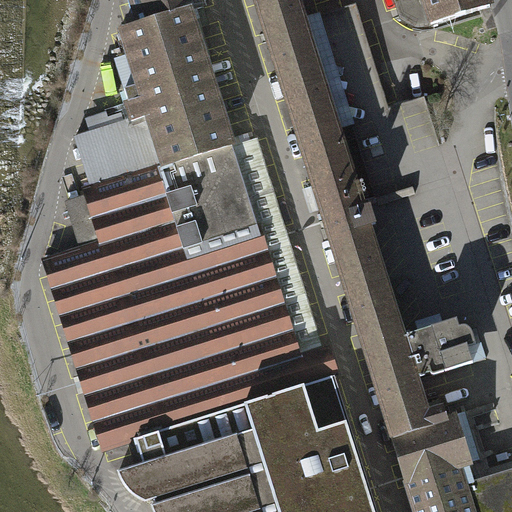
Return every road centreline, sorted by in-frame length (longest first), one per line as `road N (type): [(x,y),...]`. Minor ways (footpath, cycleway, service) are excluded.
road 1 (unclassified): [(106,0),(82,103),(62,138),(29,291),(76,439),(131,511)]
road 2 (unclassified): [(396,511),(230,0)]
